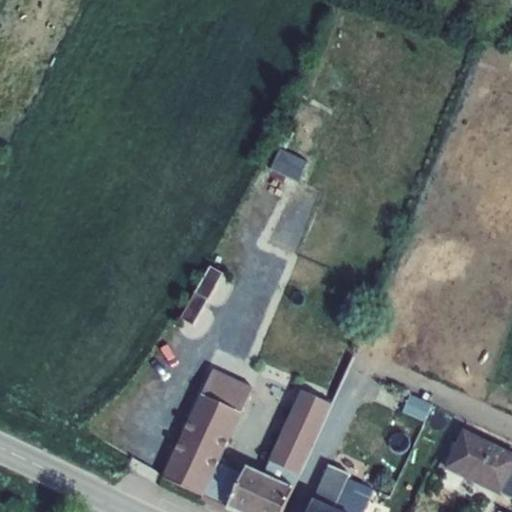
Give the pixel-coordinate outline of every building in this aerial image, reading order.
[(282,149),(277,171),(306,178),(311,155),(282,149)] [(203,334),(238,276),(215,262),(180,321),(203,334)] [(228,507),(227,509),(233,511),(284,511),(332,406),(304,393),(265,477),(246,469),(243,476),(218,464),(254,389),(214,371),(163,479),(202,498),(204,495),(228,507)] [(406,409),(428,417),(433,404),(411,396),(406,409)] [(509,460),(458,435),(440,470),(493,495),(509,460)] [(350,475),(330,466),(308,511),(333,511),(334,511),(342,492),(350,475)] [(334,511),(333,511),(364,511),(368,502),(342,492),(334,511)]
